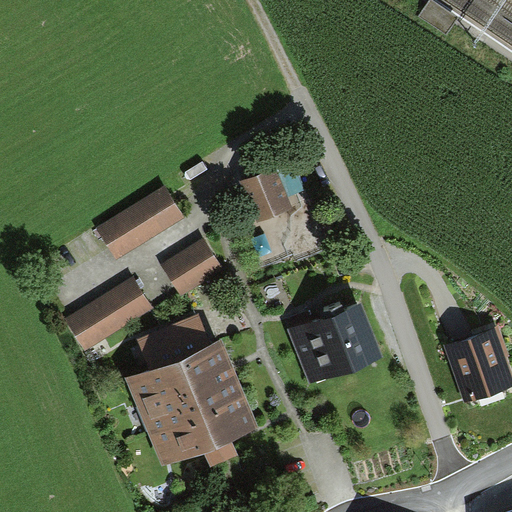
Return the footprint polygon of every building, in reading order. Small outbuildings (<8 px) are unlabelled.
[(435,0),(427,0),(418,15),(447,34),(459,16),(435,0)] [(273,163),(236,177),(251,218),(288,204),(273,163)] [(162,185),(93,227),(111,257),(180,216),(162,185)] [(201,241),(161,266),(177,292),(218,267),(201,241)] [(129,277),(63,320),(84,353),(150,311),(129,277)] [(326,309),(289,324),(310,376),(382,348),(361,296),(326,309)] [(149,358),(125,369),(163,458),(203,441),(210,458),(237,447),(229,429),(256,418),(208,306),(139,335),(149,358)] [(511,367),(497,323),(442,342),(461,399),(511,381),(511,367)] [(511,511),(511,503),(506,506),(485,511),(511,511)]
